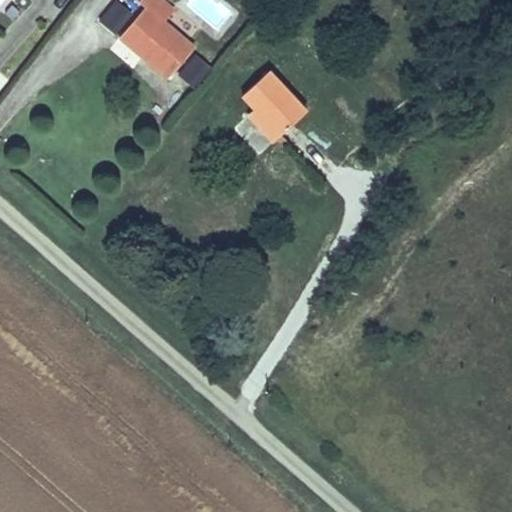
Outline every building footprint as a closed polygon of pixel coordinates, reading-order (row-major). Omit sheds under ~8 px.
[(121,36),(134,9),(114,0),(110,0),(98,26),(121,36)] [(120,40),(166,81),(194,50),(163,22),(173,11),(160,0),(140,0),(139,1),(147,9),(120,40)] [(178,73),(194,88),(212,68),(196,53),(178,73)] [(267,73),(243,96),(257,111),(283,137),(307,112),(267,73)] [(243,96),(237,102),(251,117),(257,111),(243,96)]
